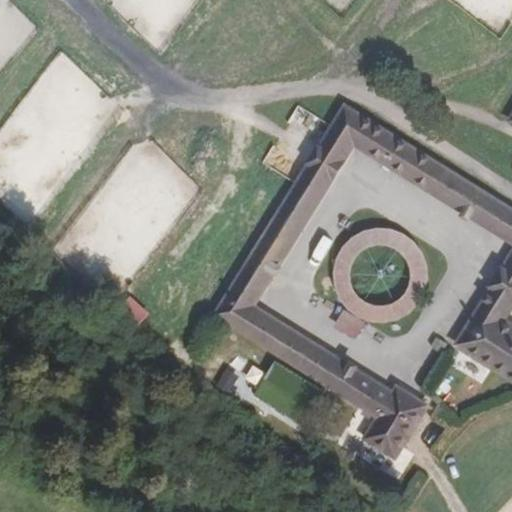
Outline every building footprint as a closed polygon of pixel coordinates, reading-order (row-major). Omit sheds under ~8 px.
[(321,146),(312,162),(310,165),(301,178),(291,194),(208,330),(372,431),(359,453),(388,471),(405,444),(420,420),(390,402),(387,407),(384,412),(308,366),(239,323),(321,190),(329,176),(345,151),(348,154),(511,254),(511,265),(508,272),(511,274),(511,229),(336,121),(321,146)] [(278,140),(312,162),(321,146),(287,125),(278,140)] [(427,320),(426,234),(340,236),(342,321),(427,320)] [(498,289),(511,298),(511,274),(508,272),(498,289)] [(511,298),(498,289),(453,362),(484,381),(492,367),(511,379),(511,324),(504,320),(511,307),(511,298)] [(142,327),(152,312),(131,297),(121,313),(142,327)]
